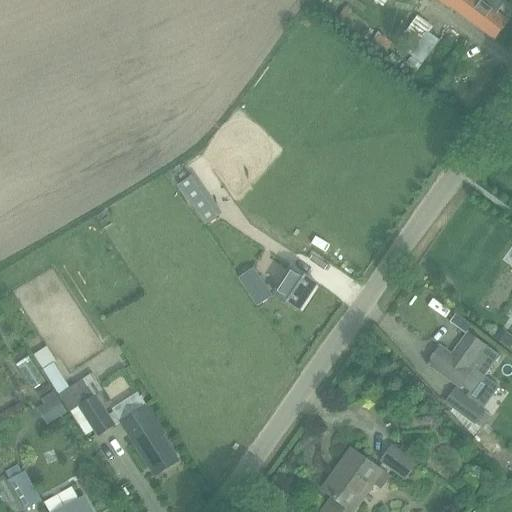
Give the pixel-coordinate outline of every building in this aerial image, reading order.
[(505,0),(440,0),(450,7),(494,39),(507,21),(496,14),(506,0),(505,0)] [(415,24),(420,18),(404,5),(380,36),(408,58),(427,33),(415,24)] [(192,176),(178,185),(205,225),(219,216),(192,176)] [(250,269),(263,249),(246,238),(233,258),(231,261),(247,272),(250,269)] [(270,253),(253,268),(261,278),(278,263),(270,253)] [(293,268),(275,295),(298,310),(316,284),(293,268)] [(253,269),(240,278),(259,306),(272,297),(253,269)] [(456,314),(450,323),(465,334),(472,325),(456,314)] [(427,364),(460,388),(461,386),(470,393),(498,355),(468,333),(452,355),(440,347),(427,364)] [(474,424),(484,411),(455,390),(445,403),(474,424)] [(95,395),(78,406),(98,436),(114,425),(95,395)] [(179,462),(170,449),(162,436),(164,435),(145,406),(139,395),(114,411),(121,421),(138,449),(156,477),(179,462)] [(416,464),(395,449),(392,447),(381,461),(406,479),(416,464)] [(353,511),(382,472),(351,449),(322,490),(333,498),(322,511),(344,511),(347,509),(352,511),(353,511)] [(23,474),(9,482),(25,510),(39,502),(23,474)] [(90,511),(83,498),(57,511),(90,511)]
